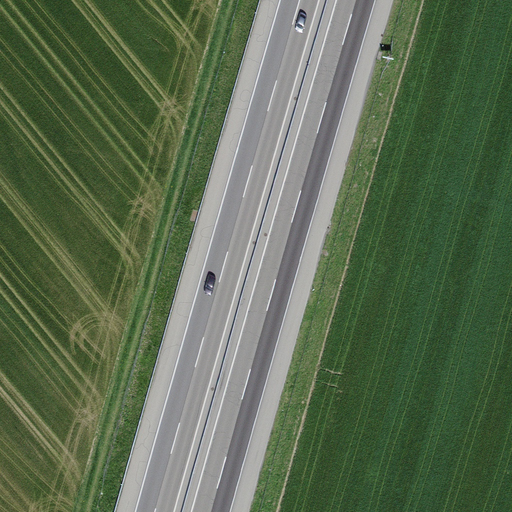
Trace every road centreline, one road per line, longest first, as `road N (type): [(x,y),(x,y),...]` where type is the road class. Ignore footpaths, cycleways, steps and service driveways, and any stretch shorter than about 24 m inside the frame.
road 1 (motorway): [(210,511),(355,0)]
road 2 (motorway): [(299,0),(154,511)]
